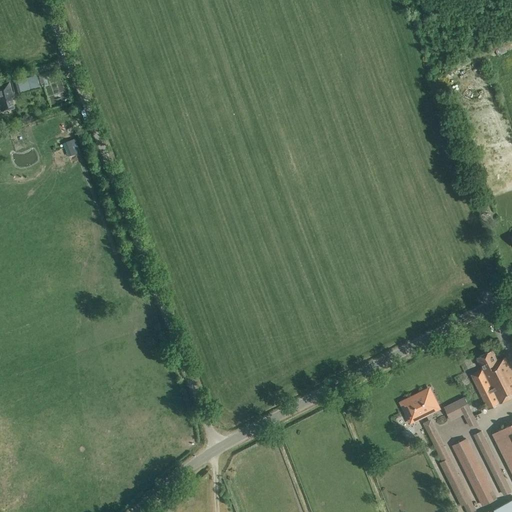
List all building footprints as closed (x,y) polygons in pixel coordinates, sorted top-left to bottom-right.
[(17,80),(11,81),(15,93),(21,91),(17,80)] [(8,82),(0,83),(0,112),(13,109),(10,97),(12,97),(8,82)] [(70,140),(65,142),(70,156),(75,154),(70,140)] [(471,375),(488,410),(511,397),(511,370),(506,358),(498,361),(493,350),(477,358),(483,369),(471,375)] [(410,425),(440,409),(441,409),(429,387),(398,402),(410,425)] [(469,426),(471,426),(477,423),(468,404),(467,404),(464,397),(443,408),(450,421),(463,414),(469,426)] [(471,410),(477,408),(475,401),(469,403),(471,410)] [(472,511),(476,510),(431,419),(422,423),(442,461),(439,462),(461,506),(463,505),(467,511),(472,511)] [(511,473),(511,423),(492,433),(511,473)] [(476,434),(505,494),(511,491),(482,431),(476,434)] [(452,445),(482,506),(497,499),(466,438),(452,445)] [(511,511),(511,499),(494,508),(496,511),(511,511)]
